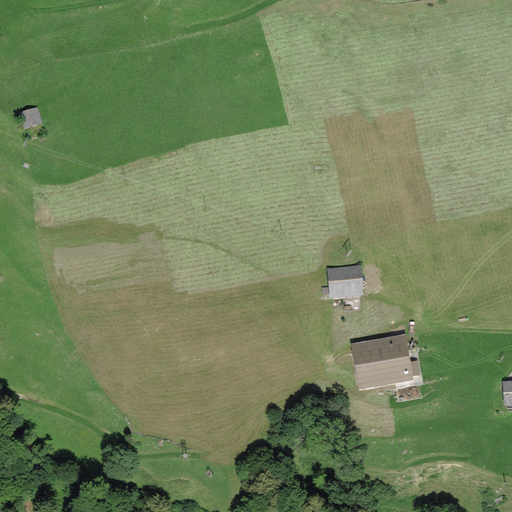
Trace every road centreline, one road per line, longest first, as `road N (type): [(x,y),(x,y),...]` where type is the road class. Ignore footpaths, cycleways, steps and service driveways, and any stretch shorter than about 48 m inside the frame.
road 1 (track): [(212,452),(283,389),(342,369),(335,343),(396,329),(511,335)]
road 2 (track): [(212,452),(127,454),(73,415),(0,389)]
